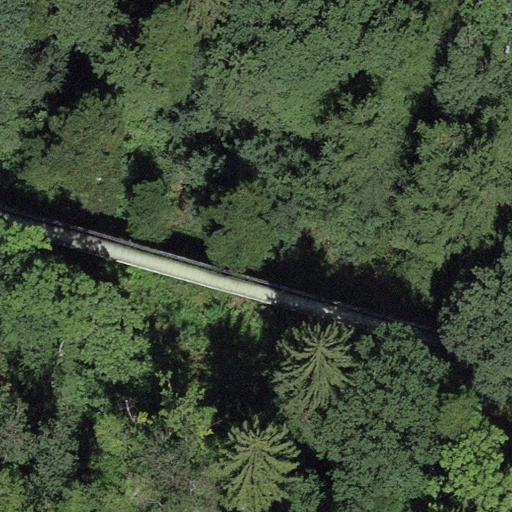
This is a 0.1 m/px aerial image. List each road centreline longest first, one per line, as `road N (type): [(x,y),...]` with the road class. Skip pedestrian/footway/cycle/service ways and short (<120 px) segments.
road 1 (track): [(511,358),(286,295),(0,233)]
road 2 (track): [(115,511),(0,334)]
